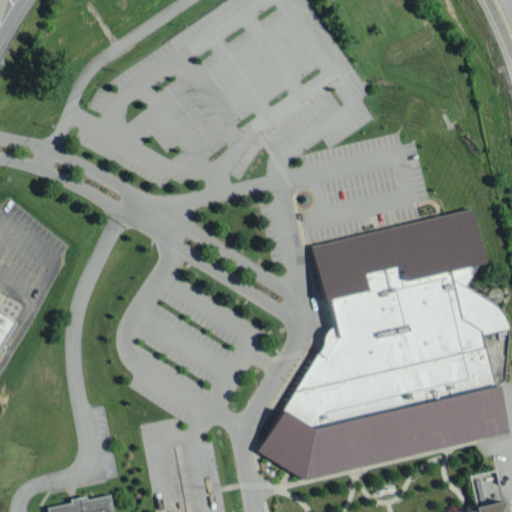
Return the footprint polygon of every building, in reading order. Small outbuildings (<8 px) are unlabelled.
[(301,479),(254,450),(279,408),(280,409),(303,372),(314,353),(315,352),(318,348),(320,343),(321,339),(321,334),(324,330),(327,328),(329,326),(332,326),(331,318),(326,298),(321,299),(309,245),(395,224),(467,207),(480,261),(473,263),(460,285),(485,301),(491,306),(497,311),(501,319),(504,327),(479,333),(491,385),(494,384),(505,431),(301,479)] [(0,347),(15,322),(0,312),(0,347)] [(490,489),(487,477),(495,475),(493,469),(467,475),(472,493),(490,489)] [(45,511),(44,507),(68,502),(67,498),(82,495),(83,499),(106,494),(109,511),(45,511)] [(503,511),(501,500),(472,506),(473,511),(468,511),(503,511)]
